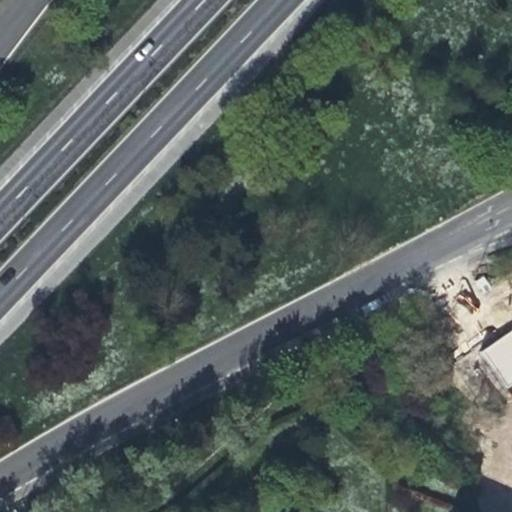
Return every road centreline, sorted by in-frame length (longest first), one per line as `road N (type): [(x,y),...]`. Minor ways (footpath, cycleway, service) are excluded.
road 1 (primary): [(0,470),(213,350),(466,229)]
road 2 (primary): [(0,287),(272,0)]
road 3 (primary): [(200,0),(0,213)]
